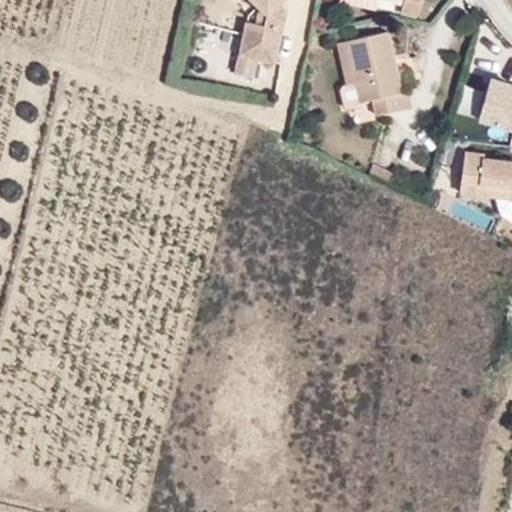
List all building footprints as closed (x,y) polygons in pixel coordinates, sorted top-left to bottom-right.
[(263,0),(262,4),(252,3),(249,20),(263,23),(261,39),(282,44),(287,0),(263,0)] [(398,69),(385,7),(329,16),(340,76),(362,72),(366,94),(410,88),(407,67),(398,69)] [(246,35),(261,39),(263,23),(249,20),(246,35)] [(482,160),(481,170),(503,175),(511,182),(511,137),(490,135),(491,127),(470,121),(463,155),(482,160)] [(461,167),(481,170),(482,160),(463,155),(461,167)]
